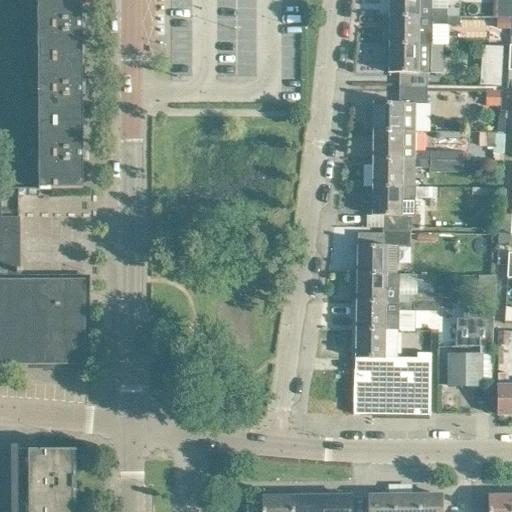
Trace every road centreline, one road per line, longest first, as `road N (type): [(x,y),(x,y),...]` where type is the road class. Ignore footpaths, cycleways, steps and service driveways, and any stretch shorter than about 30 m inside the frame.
road 1 (residential): [(278,445),(334,0)]
road 2 (residential): [(131,425),(132,0)]
road 3 (residential): [(463,451),(278,445)]
road 4 (residential): [(131,425),(0,411)]
